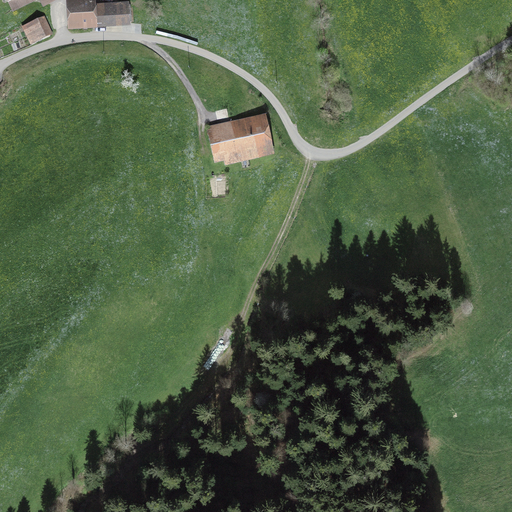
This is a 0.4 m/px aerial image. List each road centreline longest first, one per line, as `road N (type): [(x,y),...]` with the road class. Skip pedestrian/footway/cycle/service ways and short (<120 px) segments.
road 1 (residential): [(0,65),(60,40),(94,36),(184,46),(257,84),(309,152),(333,154),(373,136),(511,40)]
road 2 (track): [(200,389),(228,355),(311,153)]
